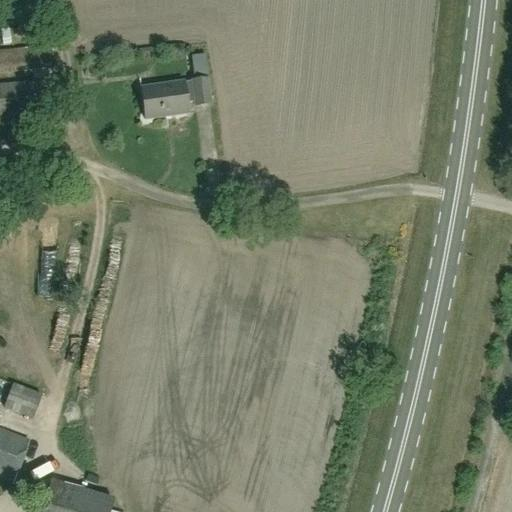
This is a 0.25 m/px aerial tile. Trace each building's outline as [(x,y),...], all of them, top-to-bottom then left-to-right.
[(0,72),(45,68),(42,46),(0,49),(0,72)] [(140,89),(145,120),(188,114),(186,100),(194,99),(195,107),(210,105),(207,79),(192,81),(192,84),(184,85),(184,82),(140,89)] [(0,118),(48,114),(45,80),(0,84),(0,118)] [(3,409),(32,420),(41,395),(12,384),(3,409)] [(0,478),(12,483),(28,442),(0,431),(0,478)] [(50,481),(41,511),(109,511),(113,500),(50,481)]
